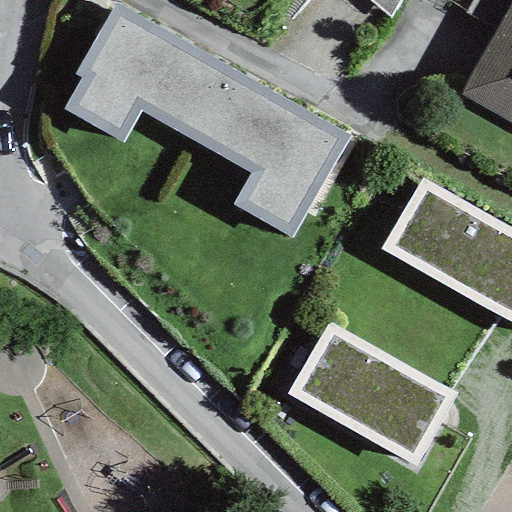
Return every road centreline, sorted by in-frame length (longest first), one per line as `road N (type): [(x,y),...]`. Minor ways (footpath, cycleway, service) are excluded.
road 1 (residential): [(0,208),(305,511)]
road 2 (residential): [(25,0),(0,147)]
